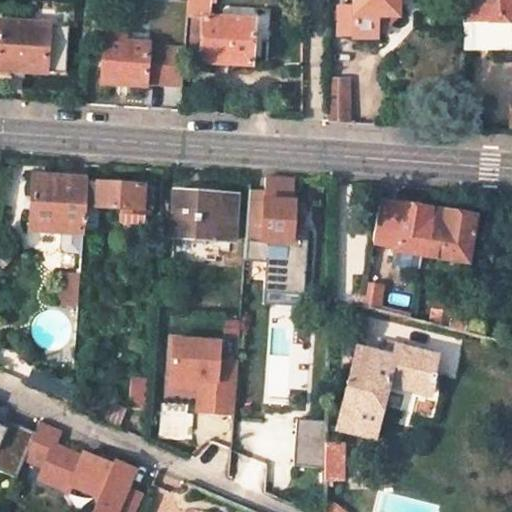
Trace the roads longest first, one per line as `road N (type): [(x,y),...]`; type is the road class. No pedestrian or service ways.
road 1 (tertiary): [(511,168),(0,133)]
road 2 (residential): [(285,511),(0,388)]
